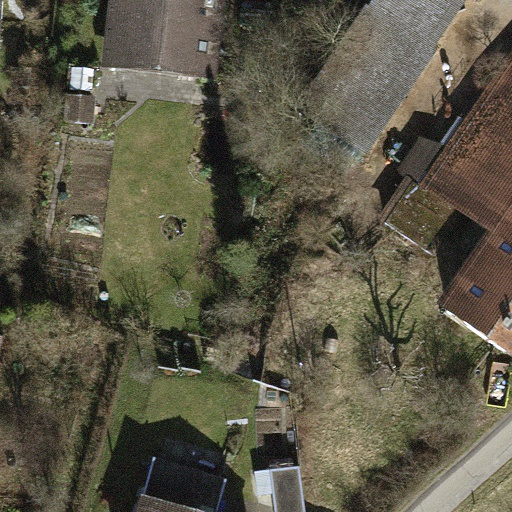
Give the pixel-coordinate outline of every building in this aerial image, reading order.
[(217,0),(121,0),(115,60),(209,71),(213,38),(217,0)] [(379,0),(305,111),(364,150),(465,0),(379,0)] [(218,78),(222,39),(213,38),(209,71),(208,77),(218,78)] [(268,56),(254,55),(249,90),(263,92),(268,56)] [(511,68),(451,157),(425,139),(405,167),(432,186),(428,192),(415,183),(388,223),(436,256),(466,214),(501,238),(449,314),(511,357),(511,68)] [(93,101),(73,100),(71,122),(92,123),(93,101)] [(216,511),(225,482),(157,463),(142,511),(216,511)] [(272,471),(276,511),(306,511),(302,468),(272,471)]
